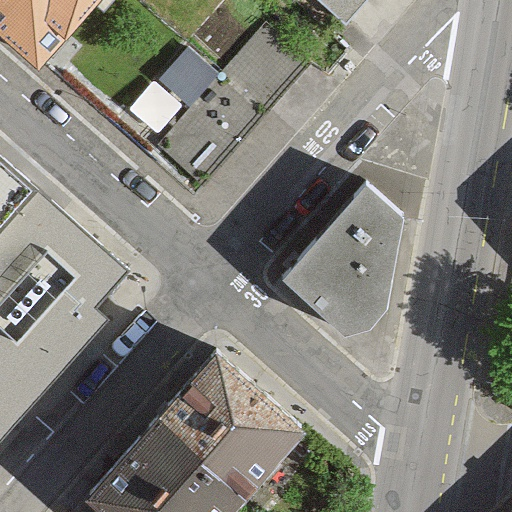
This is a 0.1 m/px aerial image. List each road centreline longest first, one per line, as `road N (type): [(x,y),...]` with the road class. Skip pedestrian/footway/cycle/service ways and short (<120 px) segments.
road 1 (residential): [(413,464),(492,11)]
road 2 (residential): [(492,11),(442,25),(208,276)]
road 3 (residential): [(208,276),(0,506)]
road 4 (residential): [(208,276),(413,464)]
road 5 (residential): [(0,104),(208,276)]
